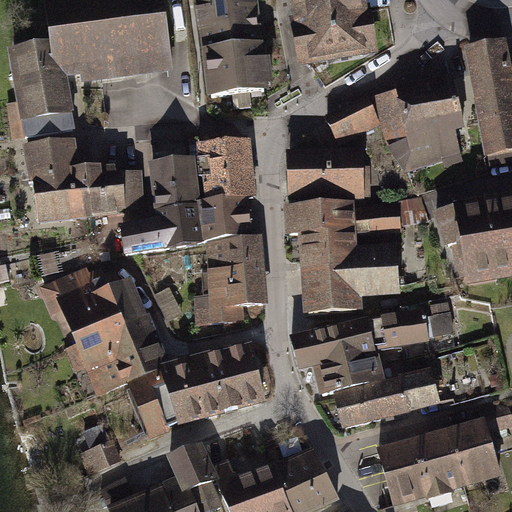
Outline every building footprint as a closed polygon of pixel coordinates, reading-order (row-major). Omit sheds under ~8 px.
[(165,0),(49,0),(56,51),(13,56),(20,108),(12,109),(17,143),(80,135),(74,90),(176,76),(165,0)] [(201,0),(216,111),(276,103),(263,0),(201,0)] [(363,0),(293,0),(304,61),(372,49),(363,0)] [(511,64),(508,46),(469,54),(492,164),(511,159),(511,64)] [(463,126),(453,80),(370,101),(329,122),(340,143),(382,123),(390,146),(406,169),(458,152),(452,129),(463,126)] [(206,211),(250,207),(260,204),(253,143),(200,148),(206,211)] [(80,176),(74,148),(26,151),(33,204),(79,195),(80,176)] [(361,153),(327,154),(329,198),(363,197),(361,153)] [(327,154),(290,155),(292,200),(329,198),(327,154)] [(197,165),(154,167),(155,219),(199,211),(197,165)] [(79,195),(33,204),(35,226),(147,214),(142,168),(80,176),(79,195)] [(511,202),(463,211),(476,288),(511,281),(511,202)] [(206,211),(199,211),(206,250),(208,252),(253,244),(250,207),(206,211)] [(401,207),(294,214),(300,317),(367,313),(366,303),(407,301),(401,207)] [(155,219),(121,228),(127,269),(206,250),(199,211),(155,219)] [(253,244),(208,252),(211,301),(194,303),(198,331),(245,328),(247,317),(269,312),(262,242),(253,244)] [(64,317),(74,349),(145,320),(130,286),(122,288),(118,275),(105,277),(103,272),(93,275),(90,270),(43,291),(54,321),(64,317)] [(447,305),(294,342),(300,370),(316,366),(323,397),(337,394),(385,382),(378,354),(454,335),(447,305)] [(145,320),(74,349),(97,401),(126,389),(169,369),(145,320)] [(265,401),(252,349),(169,369),(126,389),(148,437),(179,423),(265,401)] [(385,382),(337,394),(345,427),(439,405),(431,371),(385,382)] [(486,425),(445,435),(464,495),(502,485),(486,425)] [(123,463),(105,427),(76,438),(94,480),(123,463)] [(445,435),(407,446),(429,505),(464,495),(445,435)] [(202,446),(169,461),(178,484),(184,497),(190,495),(197,511),(212,511),(229,505),(215,474),(202,446)] [(407,446),(377,455),(393,511),(402,511),(429,505),(407,446)] [(316,454),(275,472),(291,511),(311,511),(337,501),(316,454)] [(229,505),(231,511),(291,511),(275,472),(237,488),(229,468),(215,474),(229,505)] [(137,511),(134,503),(126,483),(103,492),(111,511),(137,511)] [(178,484),(163,491),(171,511),(197,511),(190,495),(184,497),(178,484)] [(171,511),(163,491),(134,503),(137,511),(171,511)]
